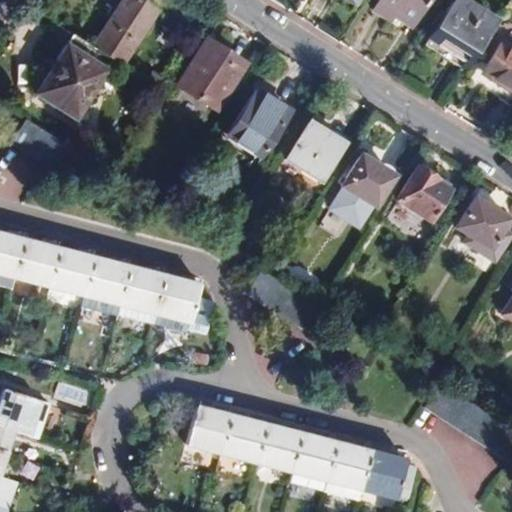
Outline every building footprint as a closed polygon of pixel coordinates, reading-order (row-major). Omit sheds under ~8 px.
[(101,57),(114,66),(148,12),(127,0),(114,0),(84,47),(101,57)] [(424,0),(376,0),(369,11),(384,21),(387,16),(407,27),(424,0)] [(466,65),(494,22),(458,0),(452,0),(427,40),(466,65)] [(511,81),(511,31),(507,29),(488,59),(495,63),(492,69),(511,81)] [(84,47),(62,33),(25,93),(63,118),(101,57),(84,47)] [(210,114),(242,63),(223,51),(221,54),(202,43),(172,90),(210,114)] [(253,90),(227,131),(261,151),(287,111),(253,90)] [(49,170),(64,147),(21,120),(7,142),(49,170)] [(284,160),(316,180),(337,146),(305,126),(284,160)] [(261,151),(227,131),(223,138),(257,159),(261,151)] [(379,189),(398,160),(395,157),(393,152),(388,148),(382,149),(365,140),(347,168),(379,189)] [(429,185),(430,182),(412,171),(392,203),(424,223),(443,193),(429,185)] [(488,264),(506,235),(499,230),(504,221),(470,200),(451,230),(464,238),(459,246),(488,264)] [(196,286),(0,235),(0,276),(150,315),(148,327),(183,336),(184,332),(203,337),(211,305),(193,301),(196,286)] [(509,237),(506,235),(488,264),(491,266),(509,237)] [(320,312),(261,274),(247,296),(305,334),(320,312)] [(511,457),(511,434),(469,407),(438,387),(424,409),(508,463),(511,457)] [(25,437),(35,403),(0,391),(0,511),(10,483),(0,480),(0,457),(8,432),(25,437)] [(403,464),(192,409),(183,446),(321,482),(318,494),(352,501),(354,491),(405,504),(414,471),(402,468),(403,464)]
